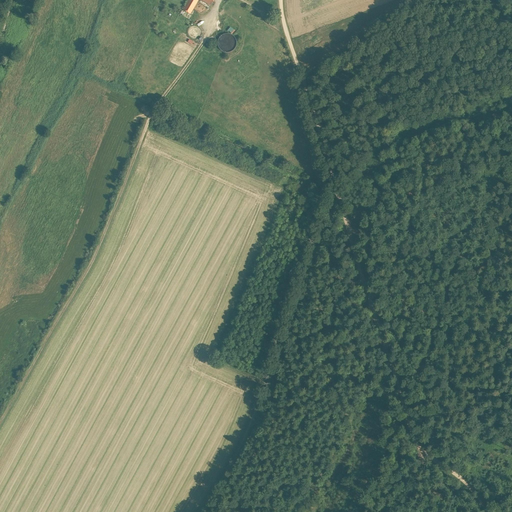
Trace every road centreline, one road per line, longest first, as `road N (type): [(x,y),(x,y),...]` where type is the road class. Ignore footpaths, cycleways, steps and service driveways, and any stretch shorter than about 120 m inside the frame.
road 1 (track): [(280,0),(346,218),(397,442),(415,459)]
road 2 (track): [(219,0),(208,35),(150,118),(97,252),(0,425)]
road 3 (track): [(346,218),(499,250),(415,459)]
road 4 (track): [(232,511),(280,413),(316,297),(325,290),(364,300)]
road 5 (track): [(301,78),(407,0)]
